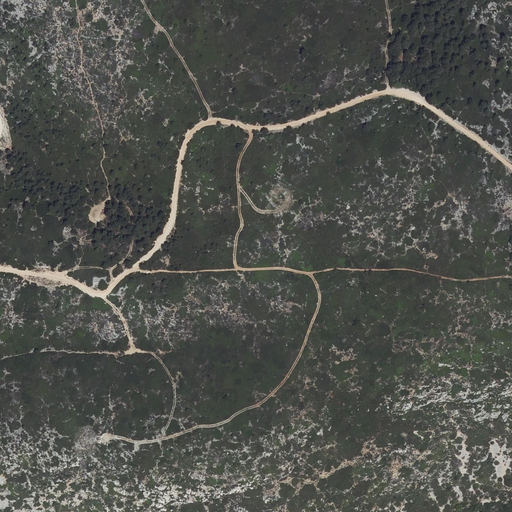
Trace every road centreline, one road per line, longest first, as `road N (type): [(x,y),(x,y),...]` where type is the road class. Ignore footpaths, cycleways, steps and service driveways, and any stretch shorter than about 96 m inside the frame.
road 1 (track): [(511,167),(405,91),(279,127),(212,122),(187,141),(166,235),(107,291),(54,274),(0,270)]
road 2 (track): [(105,438),(159,439),(224,421),(268,398),(290,372),(316,312),(309,273)]
road 3 (track): [(58,275),(110,268),(129,253),(128,208),(110,197),(100,206)]
road 4 (track): [(237,268),(238,161),(251,127)]
road 5 (track): [(212,122),(142,0)]
